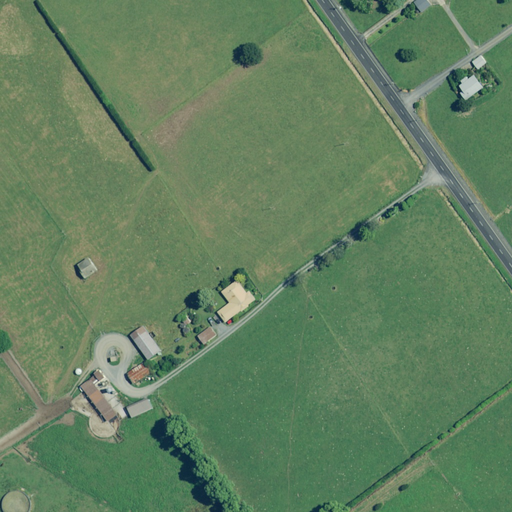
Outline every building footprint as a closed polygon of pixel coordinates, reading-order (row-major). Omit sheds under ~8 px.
[(434,4),(430,0),(418,0),(416,2),(423,12),(434,4)] [(487,61),(482,55),(474,62),(478,68),(487,61)] [(485,87),(476,75),(469,80),(467,77),(462,81),(464,83),(461,86),(464,91),(462,93),(467,100),(485,87)] [(99,270),(91,258),(80,265),(84,272),(83,272),(87,278),(99,270)] [(256,302),(239,279),(223,291),(232,303),(219,312),(227,322),(243,310),(243,311),(256,302)] [(192,321),(186,312),(182,315),(188,324),(192,321)] [(163,350),(145,326),(132,335),(150,359),(163,350)] [(218,335),(212,328),(200,336),(205,344),(218,335)] [(153,372),(146,362),(134,370),(129,373),(136,384),(153,372)] [(108,377),(102,370),(97,374),(103,381),(108,377)] [(114,409),(93,379),(81,387),(84,391),(86,390),(109,422),(124,411),(120,405),(114,409)] [(154,409),(150,399),(130,408),(134,418),(154,409)] [(16,492),(14,493),(12,494),(9,495),(8,497),(6,498),(5,501),(4,503),(4,506),(4,508),(4,510),(5,511),(31,511),(32,509),(32,507),(32,505),(32,502),(31,500),(30,498),(28,496),(26,494),(24,493),(21,492),(19,492),(16,492)]
